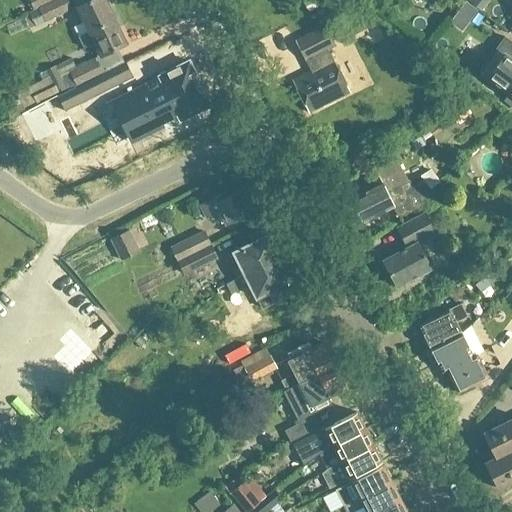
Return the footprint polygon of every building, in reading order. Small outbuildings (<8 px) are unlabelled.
[(70,7),(66,0),(52,0),(23,14),(29,27),(44,20),(70,7)] [(114,18),(104,0),(87,0),(76,5),(88,30),(88,31),(114,18)] [(312,0),(296,0),(302,14),(316,9),(312,0)] [(466,0),(460,7),(472,16),(477,9),(466,0)] [(469,0),(482,9),(488,0),(469,0)] [(125,42),(114,18),(88,31),(88,30),(77,35),(83,46),(94,41),(100,55),(125,42)] [(350,91),(329,49),(336,45),(326,25),(295,41),(305,60),(308,59),(314,70),(292,80),(308,113),(350,91)] [(511,105),(511,42),(505,37),(480,70),(510,92),(505,100),(511,105)] [(103,73),(102,71),(95,58),(76,68),(71,58),(55,65),(66,88),(67,89),(76,85),(76,86),(103,73)] [(210,104),(189,60),(143,82),(145,87),(117,101),(136,140),(149,134),(210,104)] [(22,108),(66,88),(55,65),(46,69),(46,68),(38,72),(42,79),(15,92),(22,108)] [(64,111),(104,91),(97,77),(57,96),(64,111)] [(345,116),(352,129),(325,143),(339,173),(382,151),(368,123),(383,116),(376,100),(345,116)] [(455,129),(472,119),(464,107),(448,117),(455,129)] [(399,217),(410,212),(436,199),(428,181),(405,193),(400,183),(386,190),(382,183),(352,198),(364,222),(394,207),(399,217)] [(255,208),(244,187),(232,193),(230,189),(201,203),(207,216),(220,210),(226,223),(255,208)] [(432,268),(418,241),(436,232),(425,213),(396,228),(407,248),(383,260),(397,287),(432,268)] [(111,238),(121,259),(139,251),(128,229),(111,238)] [(236,278),(279,257),(268,235),(266,236),(262,229),(248,236),(252,243),(234,252),(240,264),(232,268),(236,278)] [(210,244),(204,231),(172,247),(178,259),(210,244)] [(217,258),(210,244),(178,259),(185,274),(217,258)] [(279,257),(236,278),(226,283),(231,293),(250,284),(256,297),(257,297),(263,308),(290,295),(284,283),(290,280),(279,257)] [(470,278),(482,291),(502,274),(491,261),(470,278)] [(461,333),(455,322),(464,318),(457,305),(419,324),(424,332),(422,338),(424,342),(429,344),(431,347),(461,333)] [(249,312),(231,322),(235,331),(254,321),(249,312)] [(277,326),(276,325),(273,319),(259,326),(266,337),(275,330),(276,329),(276,328),(277,327),(277,326)] [(472,356),(461,333),(431,347),(432,350),(430,355),(433,359),(437,361),(443,372),(447,370),(447,369),(473,357),(472,356)] [(333,365),(322,343),(311,348),(308,341),(287,352),(290,358),(288,359),(295,373),(282,380),(286,388),(299,382),(333,365)] [(151,388),(165,407),(216,370),(202,350),(151,388)] [(489,377),(477,354),(472,356),(473,357),(447,369),(447,370),(458,391),(457,392),(458,393),(489,377)] [(327,397),(344,388),(333,365),(299,382),(311,405),(313,404),(316,410),(330,403),(327,397)] [(365,428),(357,412),(323,429),(302,440),(308,450),(329,439),(332,445),(365,428)] [(290,440),(315,428),(309,417),(284,429),(290,440)] [(511,418),(484,433),(496,457),(496,458),(511,450),(511,418)] [(340,461),(373,444),(365,428),(332,445),(325,448),(318,453),(321,460),(326,469),(330,466),(340,461)] [(295,459),(306,455),(301,442),(291,445),(295,459)] [(330,487),(382,461),(373,444),(340,461),(330,466),(326,469),(322,472),(330,487)] [(511,450),(496,458),(496,457),(486,463),(498,488),(511,481),(511,450)] [(343,505),(391,481),(383,465),(338,487),(335,489),(343,505)] [(244,481),(230,492),(246,511),(266,495),(261,489),(252,477),(245,482),(244,481)] [(365,511),(370,511),(400,497),(391,481),(343,505),(346,511),(350,511),(362,506),(365,511)] [(246,511),(245,511),(265,511),(267,511),(269,509),(268,507),(280,497),(273,489),(266,495),(246,511)] [(209,491),(193,503),(200,511),(209,511),(220,504),(209,491)] [(406,511),(400,497),(370,511),(406,511)] [(240,511),(233,503),(221,511),(240,511)]
